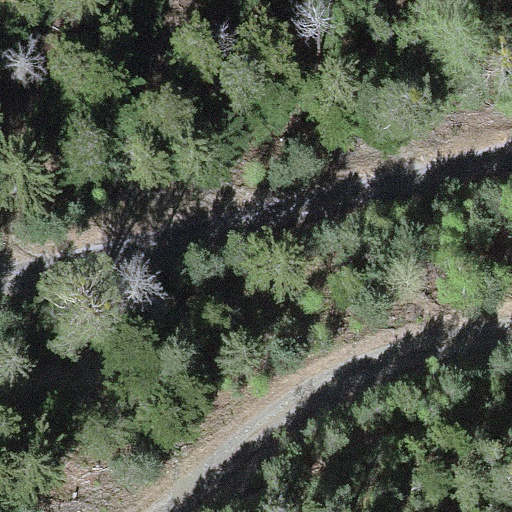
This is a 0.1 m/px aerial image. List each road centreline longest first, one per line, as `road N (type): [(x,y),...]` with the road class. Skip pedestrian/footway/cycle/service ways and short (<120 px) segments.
road 1 (track): [(0,278),(122,263),(511,155)]
road 2 (track): [(511,332),(382,360),(265,425),(157,511)]
